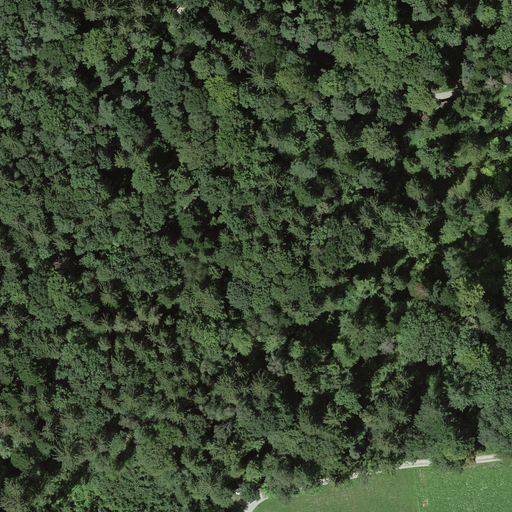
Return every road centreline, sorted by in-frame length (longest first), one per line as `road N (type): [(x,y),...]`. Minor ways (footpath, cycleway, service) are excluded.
road 1 (track): [(0,288),(61,282),(122,258),(218,183),(253,121)]
road 2 (track): [(511,454),(288,488),(260,497),(246,511)]
road 3 (track): [(511,83),(305,120),(253,121)]
road 4 (track): [(253,121),(211,32),(153,0)]
